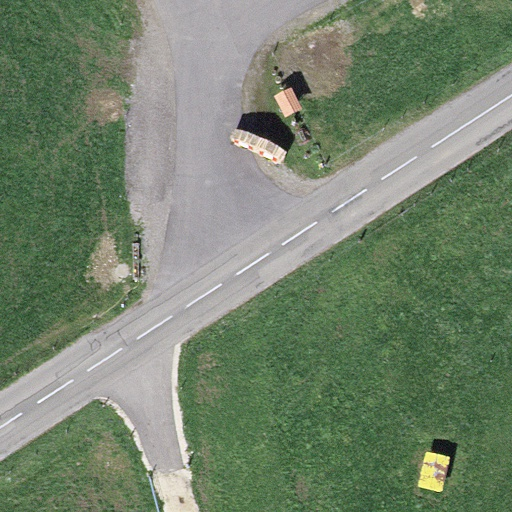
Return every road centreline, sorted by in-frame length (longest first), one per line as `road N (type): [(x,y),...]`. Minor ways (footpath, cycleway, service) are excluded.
road 1 (secondary): [(511,93),(0,427)]
road 2 (track): [(134,339),(189,511)]
